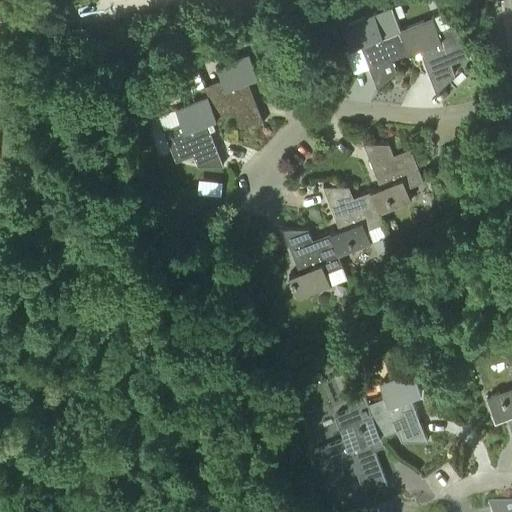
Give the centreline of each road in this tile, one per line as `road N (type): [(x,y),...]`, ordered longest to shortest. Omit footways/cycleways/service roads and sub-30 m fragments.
road 1 (residential): [(511,98),(423,118),(318,108),(257,178)]
road 2 (residential): [(0,34),(156,0)]
